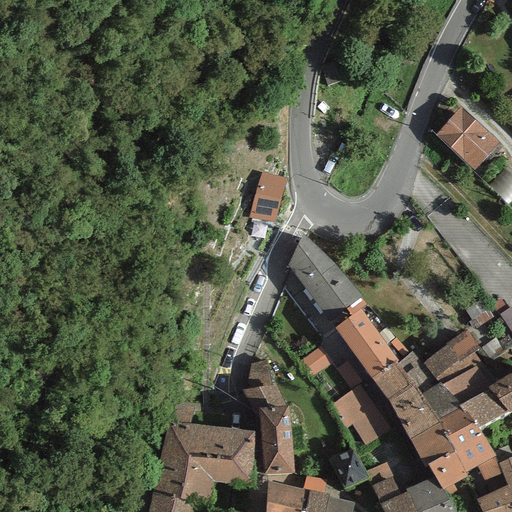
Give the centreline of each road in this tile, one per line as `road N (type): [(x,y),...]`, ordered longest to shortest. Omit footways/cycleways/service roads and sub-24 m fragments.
road 1 (tertiary): [(314,202),(339,220),(354,219),(390,193),(429,85),(479,0)]
road 2 (residential): [(255,422),(219,409),(314,202)]
road 3 (unknown): [(390,193),(499,405)]
road 4 (tertiary): [(335,0),(299,93),(296,151),(314,202)]
